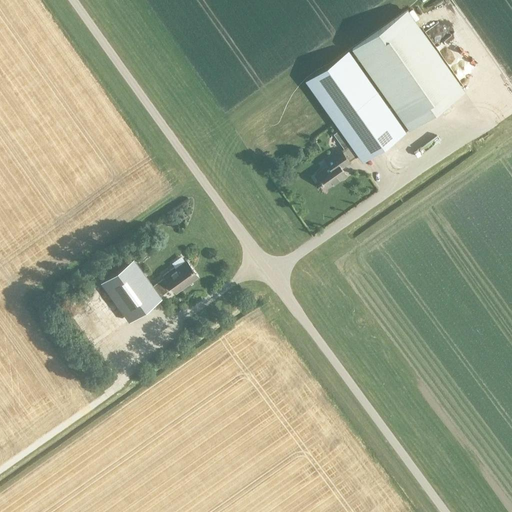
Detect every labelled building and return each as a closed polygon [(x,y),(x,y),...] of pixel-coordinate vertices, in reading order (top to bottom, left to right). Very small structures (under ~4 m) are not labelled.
[(351,143),(359,154),(363,160),(462,90),(407,11),(354,48),(382,87),(376,91),(348,52),(307,81),(351,143)] [(359,154),(351,143),(341,150),(325,160),(329,165),(315,174),(316,176),(317,176),(324,186),(324,187),(325,188),(338,179),(339,180),(346,175),(341,168),(349,162),(349,161),(359,154)] [(160,298),(159,296),(152,286),(133,260),(103,282),(130,319),(160,298)] [(165,277),(152,286),(159,296),(169,288),(171,286),(176,292),(185,285),(197,276),(190,266),(189,266),(186,261),(176,269),(175,268),(165,276),(165,277)] [(225,280),(224,267),(213,267),(214,281),(225,280)]
